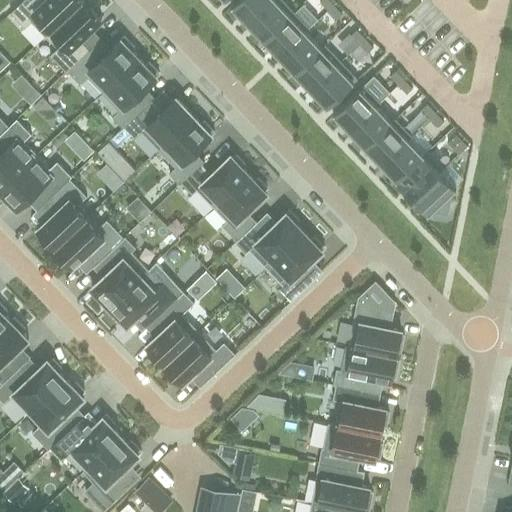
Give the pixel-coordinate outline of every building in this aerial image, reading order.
[(47,33),(82,0),(22,0),(12,10),(27,25),(34,19),(47,33)] [(82,0),(47,33),(59,45),(51,52),(68,69),(88,50),(91,47),(82,36),(102,18),(103,16),(93,5),(91,7),(84,0),(82,0)] [(246,23),(270,0),(235,0),(230,5),(246,23)] [(262,39),(290,13),(277,0),(270,0),(246,23),(262,39)] [(333,4),(329,0),(318,0),(327,9),(333,4)] [(342,13),(333,4),(327,9),(336,19),(342,13)] [(278,56),(305,29),(290,13),(262,39),(278,56)] [(364,37),(355,27),(349,32),(358,42),(364,37)] [(293,72),(321,46),(305,29),(278,56),(293,72)] [(102,92),(139,57),(132,50),(135,47),(124,35),(98,60),(88,50),(68,69),(67,70),(80,83),(88,75),(102,91),(101,91),(102,92)] [(374,46),(364,37),(358,42),(368,52),(374,46)] [(309,89),(337,63),(321,46),(293,72),(309,89)] [(133,98),(160,73),(149,61),(146,64),(139,57),(102,92),(119,109),(112,116),(123,127),(125,125),(143,108),(133,98)] [(353,80),(337,63),(309,89),(325,106),(353,80)] [(403,78),(394,68),(388,73),(397,83),(403,78)] [(412,87),(403,78),(397,83),(406,93),(412,87)] [(348,130),(376,103),(359,86),(331,113),(348,130)] [(159,148),(194,115),(176,96),(162,110),(152,99),(143,108),(125,125),(135,137),(142,130),(159,148)] [(434,111),(425,101),(419,106),(428,116),(434,111)] [(364,146),(391,120),(376,103),(348,130),(364,146)] [(444,121),(434,111),(428,116),(438,126),(444,121)] [(0,133),(9,125),(0,115),(0,133)] [(195,150),(212,134),(215,131),(204,119),(201,122),(194,115),(159,148),(176,166),(169,172),(180,183),(181,182),(202,162),(204,160),(195,150)] [(0,188),(37,153),(24,140),(31,133),(17,117),(9,125),(0,133),(0,140),(6,147),(0,152),(0,188)] [(379,163),(407,137),(391,120),(364,146),(379,163)] [(423,153),(407,137),(379,163),(395,179),(423,153)] [(456,153),(466,144),(460,138),(450,147),(456,153)] [(464,162),(468,146),(466,144),(456,153),(464,162)] [(52,195),(70,177),(72,175),(57,160),(50,167),(37,153),(0,188),(0,189),(6,196),(3,199),(14,211),(42,184),(52,195)] [(411,196),(438,170),(423,153),(395,179),(411,196)] [(214,206),(249,173),(243,167),(246,164),(236,154),(233,156),(231,154),(211,173),(202,162),(181,182),(192,193),(197,188),(214,206)] [(446,214),(451,190),(455,187),(438,170),(411,196),(427,213),(430,210),(446,214)] [(247,210),(267,192),(264,190),(267,187),(258,177),(255,179),(249,173),(214,206),(227,220),(222,224),(237,240),(255,222),(257,221),(247,210)] [(89,214),(79,203),(87,195),(70,177),(52,195),(49,197),(59,207),(38,227),(39,229),(36,232),(46,242),(49,239),(55,246),(54,247),(89,214)] [(266,267),(304,231),(297,224),(300,221),(289,209),(265,232),(255,222),(237,240),(235,241),(245,253),(249,249),(266,267)] [(105,254),(124,236),(107,219),(99,226),(88,216),(90,215),(89,214),(54,247),(61,254),(58,257),(68,267),(71,264),(72,266),(94,246),(103,256),(105,254)] [(311,281),(300,270),(325,247),(314,236),(311,238),(304,231),(266,267),(283,285),(279,288),(291,300),(311,281)] [(107,308),(149,268),(132,250),(136,246),(125,235),(124,236),(105,254),(114,265),(92,286),(97,292),(94,295),(107,308)] [(158,315),(182,291),(167,276),(160,283),(148,270),(149,268),(107,308),(119,321),(122,318),(127,324),(146,306),(156,316),(158,315)] [(400,334),(401,330),(375,324),(378,307),(383,309),(394,298),(376,279),(358,297),(353,321),(354,321),(349,345),(345,344),(345,345),(396,355),(397,350),(401,351),(404,334),(400,334)] [(164,363),(199,330),(182,312),(194,301),(184,290),(182,291),(158,315),(167,325),(147,344),(150,348),(147,351),(158,363),(161,360),(164,363)] [(0,328),(11,319),(5,313),(8,310),(0,301),(0,328)] [(11,354),(28,338),(23,331),(26,329),(14,317),(11,319),(0,328),(0,380),(2,382),(19,366),(11,358),(11,354)] [(212,375),(236,353),(224,341),(216,348),(199,330),(164,363),(168,366),(165,369),(176,381),(179,378),(182,382),(202,364),(212,375)] [(395,360),(396,355),(345,345),(340,369),(336,368),(333,383),(361,388),(364,375),(391,381),(392,376),(396,377),(399,360),(395,360)] [(28,413),(66,377),(59,370),(62,368),(53,357),(50,360),(48,358),(30,375),(21,365),(19,366),(2,382),(0,384),(0,397),(4,402),(11,395),(28,413)] [(64,415),(84,396),(82,394),(84,391),(75,381),(72,384),(66,377),(28,413),(39,424),(32,431),(48,449),(51,446),(73,425),(64,415)] [(363,389),(361,388),(333,383),(333,384),(336,384),(333,399),(340,400),(335,424),(328,422),(328,423),(380,433),(382,424),(386,425),(389,411),(385,411),(385,408),(361,403),(363,389)] [(86,468),(121,435),(114,428),(117,425),(106,413),(84,434),(74,424),(73,425),(51,446),(61,457),(69,450),(86,468)] [(379,442),(380,433),(328,423),(323,447),(322,447),(319,462),(346,467),(349,454),(375,459),(376,456),(380,457),(382,443),(379,442)] [(114,477),(141,451),(130,439),(128,442),(121,435),(86,468),(83,471),(94,482),(85,491),(103,509),(125,489),(114,477)] [(224,460),(235,462),(238,447),(219,443),(217,453),(224,460)] [(344,480),(346,467),(319,462),(316,476),(317,476),(312,501),(365,511),(366,507),(370,508),(373,491),(369,490),(370,486),(344,480)] [(233,511),(237,496),(206,490),(200,511),(233,511)] [(364,511),(365,511),(312,501),(310,511),(364,511)]
